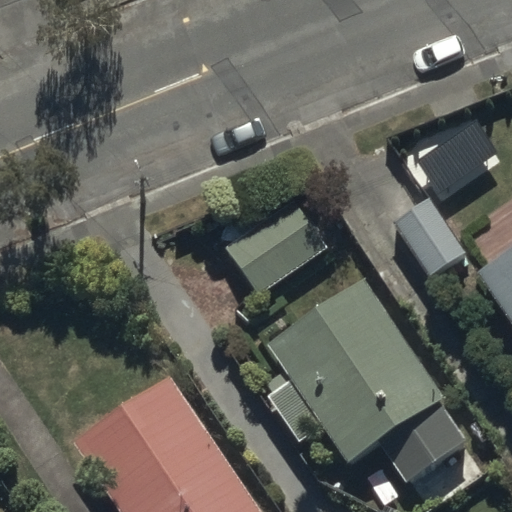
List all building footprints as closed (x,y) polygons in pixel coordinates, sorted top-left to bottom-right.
[(441,194),(500,153),(477,119),(474,121),(467,110),(447,124),(444,119),(420,136),(432,155),(420,163),(441,194)] [(467,257),(431,202),(395,226),(431,280),(467,257)] [(329,254),(297,205),(226,252),(258,301),(329,254)] [(511,257),(480,279),(501,309),(477,326),(506,368),(511,363),(511,257)] [(447,402),(366,284),(271,349),(288,375),(268,389),(275,400),(270,404),(300,449),(325,432),(349,468),(380,447),(408,488),(470,446),(442,405),(447,402)] [(260,511),(172,382),(76,448),(119,511),(260,511)]
